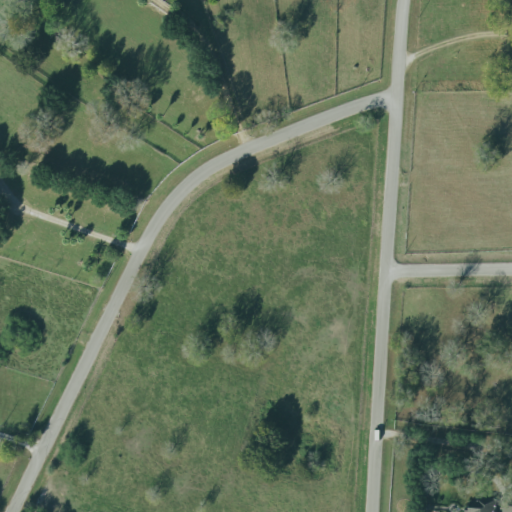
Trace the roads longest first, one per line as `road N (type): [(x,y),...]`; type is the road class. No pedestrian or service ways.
road 1 (residential): [(14,511),(132,268),(184,189),(249,149),(404,92)]
road 2 (tertiary): [(371,511),(410,0)]
road 3 (residential): [(386,270),(511,267)]
